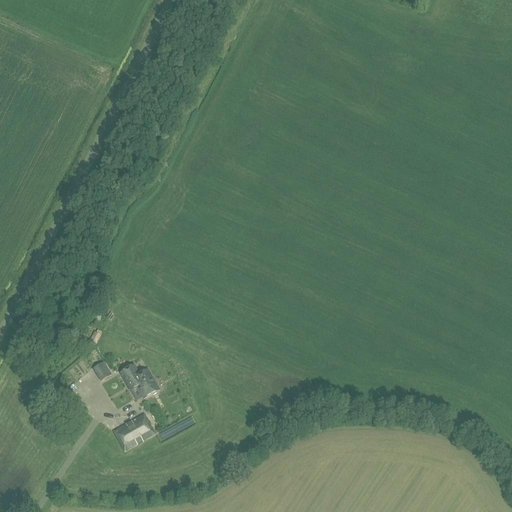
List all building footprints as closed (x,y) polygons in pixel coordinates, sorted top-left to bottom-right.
[(104,313),(96,309),(92,317),(101,321),(104,313)] [(101,381),(111,375),(104,363),(93,369),(101,381)] [(144,399),(152,394),(154,395),(157,393),(158,391),(159,390),(148,370),(140,375),(134,365),(121,373),(131,390),(138,387),(144,399)] [(86,411),(58,395),(52,406),(80,422),(86,411)] [(145,414),(114,432),(125,452),(156,434),(145,414)]
